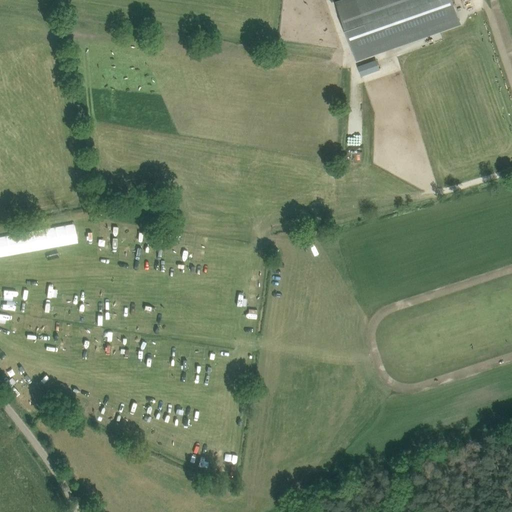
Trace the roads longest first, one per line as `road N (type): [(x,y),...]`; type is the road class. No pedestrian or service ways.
road 1 (unknown): [(0,12),(330,75),(437,65),(509,69)]
road 2 (unclassified): [(75,511),(73,487),(0,393)]
